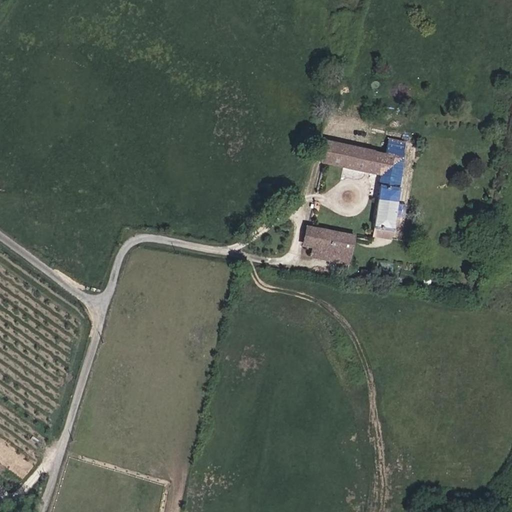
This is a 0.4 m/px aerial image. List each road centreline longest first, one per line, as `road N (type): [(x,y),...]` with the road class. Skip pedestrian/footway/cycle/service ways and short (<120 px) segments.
road 1 (unclassified): [(100,306),(135,238),(275,259)]
road 2 (unclassified): [(100,306),(98,337),(39,511)]
road 3 (unclassified): [(0,234),(100,306)]
